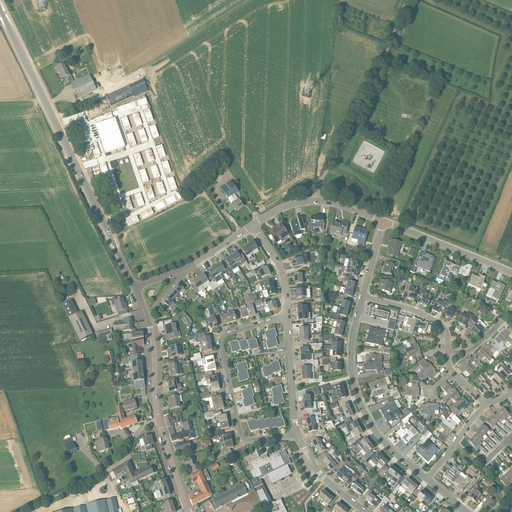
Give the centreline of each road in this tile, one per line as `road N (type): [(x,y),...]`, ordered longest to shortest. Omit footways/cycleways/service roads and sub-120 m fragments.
road 1 (tertiary): [(134,287),(0,9)]
road 2 (residential): [(286,316),(226,334),(220,345),(242,437),(298,434)]
road 3 (track): [(314,200),(406,0)]
road 4 (residential): [(426,479),(382,441),(357,394),(350,360),(362,296)]
road 5 (residential): [(383,220),(306,200),(251,225)]
road 6 (residential): [(511,272),(383,220)]
road 7 (tertiary): [(158,421),(153,346),(134,287)]
road 8 (residential): [(134,287),(185,268),(251,225)]
